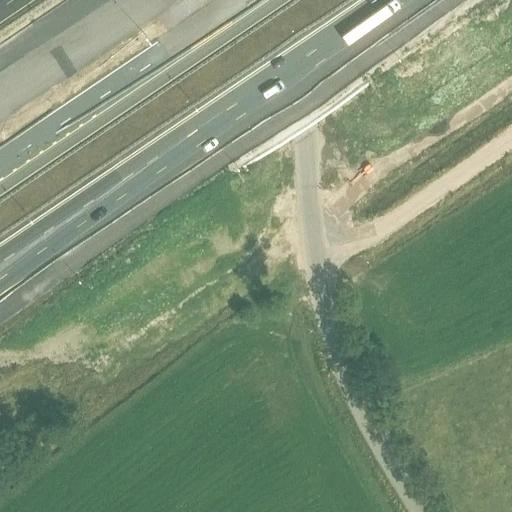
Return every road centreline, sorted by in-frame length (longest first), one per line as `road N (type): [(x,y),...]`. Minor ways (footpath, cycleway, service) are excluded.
road 1 (unclassified): [(420,511),(361,412),(318,273),(293,0)]
road 2 (motorway): [(0,178),(264,0)]
road 3 (motorway): [(184,138),(390,0)]
road 4 (motorway): [(0,289),(184,138)]
road 5 (motorway): [(0,258),(184,138)]
road 6 (motorway): [(137,0),(0,92)]
